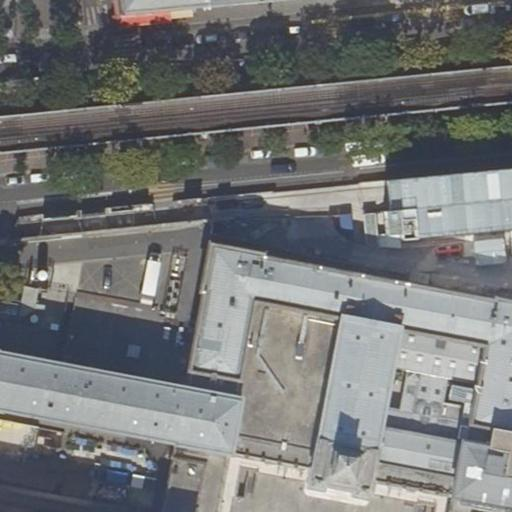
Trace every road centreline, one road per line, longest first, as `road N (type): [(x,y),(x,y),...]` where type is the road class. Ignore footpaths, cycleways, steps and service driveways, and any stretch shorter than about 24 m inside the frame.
road 1 (primary): [(0,202),(511,148)]
road 2 (primary): [(511,17),(86,57)]
road 3 (unknown): [(386,194),(391,236),(511,256)]
